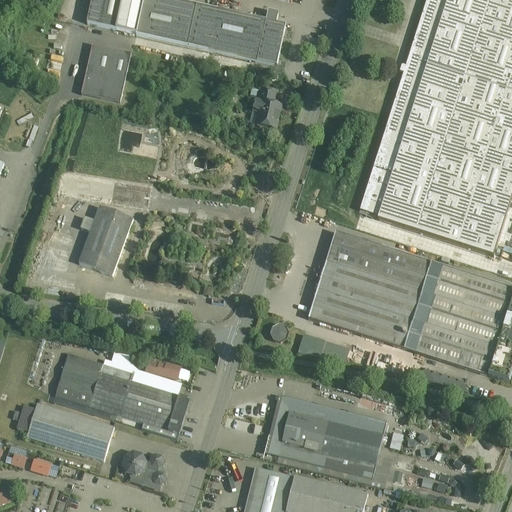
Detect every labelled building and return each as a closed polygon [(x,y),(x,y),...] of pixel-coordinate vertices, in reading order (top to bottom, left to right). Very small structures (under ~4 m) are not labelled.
[(92,0),(87,26),(117,32),(123,0),(92,0)] [(123,0),(117,32),(136,37),(137,37),(144,0),(123,0)] [(217,12),(177,4),(177,0),(165,0),(166,0),(163,0),(144,0),(137,37),(136,37),(208,53),(217,12)] [(511,0),(427,0),(360,213),(379,219),(378,222),(493,259),(511,200),(511,0)] [(266,23),(217,12),(208,53),(257,64),(266,23)] [(278,15),(268,13),(266,23),(257,64),(277,68),(286,27),(276,25),(278,15)] [(131,56),(93,47),(82,97),(120,105),(131,56)] [(277,95),(261,91),(258,104),(274,107),(277,95)] [(258,104),(256,103),(254,113),(258,114),(259,116),(257,127),(276,131),(280,112),(277,108),(274,107),(258,104)] [(148,132),(148,143),(158,143),(158,132),(148,132)] [(152,188),(62,173),(58,196),(148,211),(152,188)] [(133,222),(100,209),(95,224),(85,220),(81,231),(91,234),(79,266),(113,278),(133,222)] [(431,265),(335,235),(308,321),(404,351),(431,265)] [(511,301),(511,291),(431,265),(404,351),(488,378),(511,301)] [(511,301),(488,378),(509,385),(511,375),(511,301)] [(285,330),(279,328),(273,331),(271,337),(274,343),(280,345),(286,342),(288,336),(285,330)] [(326,344),(304,337),(298,355),(321,360),(326,344)] [(350,351),(326,344),(321,360),(345,365),(350,351)] [(103,367),(68,357),(61,379),(96,390),(103,367)] [(166,369),(160,367),(160,365),(150,362),(146,374),(175,382),(179,370),(167,367),(166,369)] [(132,376),(103,367),(96,390),(61,379),(55,399),(143,426),(142,432),(177,442),(178,437),(179,437),(190,402),(189,402),(130,384),(132,376)] [(437,373),(431,376),(428,370),(425,371),(422,373),(426,382),(468,395),(462,381),(456,384),(454,378),(448,381),(446,376),(440,378),(437,373)] [(386,427),(281,401),(268,454),(373,480),(386,427)] [(114,430),(37,406),(27,440),(104,463),(114,430)] [(399,452),(404,437),(398,435),(400,428),(395,427),(388,449),(399,452)] [(16,454),(12,467),(24,471),(28,458),(16,454)] [(143,457),(134,454),(125,459),(122,468),(127,477),(136,480),(145,475),(152,477),(151,481),(154,485),(161,487),(165,485),(167,480),(165,475),(157,473),(159,470),(164,468),(165,463),(163,457),(156,456),(150,458),(149,465),(148,466),(143,457)] [(417,492),(418,487),(432,491),(436,472),(398,464),(393,486),(417,492)] [(286,511),(295,480),(255,470),(245,511),(286,511)] [(364,511),(368,498),(295,480),(286,511),(364,511)] [(8,486),(0,489),(0,506),(9,503),(5,494),(11,492),(8,486)]
